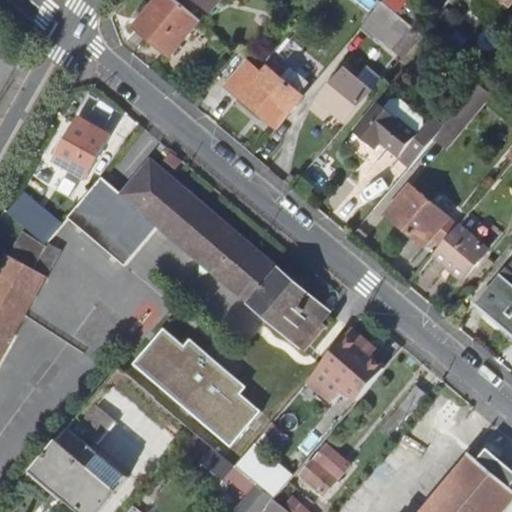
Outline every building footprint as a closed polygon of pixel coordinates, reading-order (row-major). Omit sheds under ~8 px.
[(170,54),(200,18),(179,0),(158,0),(137,25),(170,54)] [(201,0),(213,10),(221,0),(201,0)] [(353,0),(372,16),(383,2),(380,0),(353,0)] [(365,23),(392,46),(410,24),(383,2),(372,16),(365,23)] [(397,50),(415,29),(410,24),(392,46),(397,50)] [(302,42),(290,33),(274,52),(287,62),(302,42)] [(228,84),(279,127),(304,97),(301,95),(314,80),(294,63),(282,78),(271,69),(277,62),(270,57),(260,68),(249,59),(228,84)] [(332,113),(347,124),(381,82),(366,70),(358,80),(342,67),(309,107),(325,120),(332,113)] [(413,164),(443,128),(432,119),(424,128),(424,121),(400,102),(392,105),(388,109),(381,103),(357,133),(375,149),(383,140),(413,164)] [(109,133),(80,116),(55,160),(84,176),(109,133)] [(150,161),(134,180),(140,185),(157,166),(150,161)] [(121,196),(101,178),(67,218),(124,266),(159,226),(305,349),(326,325),(321,321),(328,310),(320,303),(157,166),(140,185),(134,180),(121,196)] [(431,239),(441,247),(458,227),(459,225),(411,184),(387,213),(425,245),(431,239)] [(24,195),(9,213),(46,243),(61,225),(24,195)] [(487,250),(458,227),(441,247),(435,255),(463,279),(487,250)] [(0,362),(26,316),(49,276),(47,274),(60,250),(50,243),(48,246),(24,234),(12,255),(6,252),(0,262),(0,362)] [(511,264),(478,305),(511,333),(511,264)] [(374,347),(351,327),(346,334),(369,353),(374,347)] [(132,364),(230,447),(259,413),(237,395),(244,387),(189,340),(182,348),(161,330),(132,364)] [(369,353),(346,334),(318,367),(308,380),(330,398),(340,386),(357,400),(385,367),(369,353)] [(402,406),(412,414),(429,394),(418,385),(402,406)] [(98,511),(129,475),(70,425),(31,472),(62,499),(66,494),(88,511),(98,511)] [(186,446),(224,479),(236,465),(220,452),(197,432),(186,446)] [(349,465),(325,444),(299,475),(323,495),(349,465)] [(511,469),(489,450),(480,461),(511,487),(511,469)] [(511,487),(480,461),(473,456),(424,511),(504,511),(511,503),(511,487)] [(266,462),(252,478),(264,488),(278,472),(266,462)] [(235,509),(238,511),(262,511),(265,509),(275,498),(264,488),(252,478),(241,470),(236,475),(252,488),(235,509)] [(289,481),(278,472),(264,488),(275,498),(289,481)] [(166,497),(184,511),(193,511),(200,504),(176,484),(166,497)] [(291,511),(275,498),(265,509),(268,511),(291,511)]
